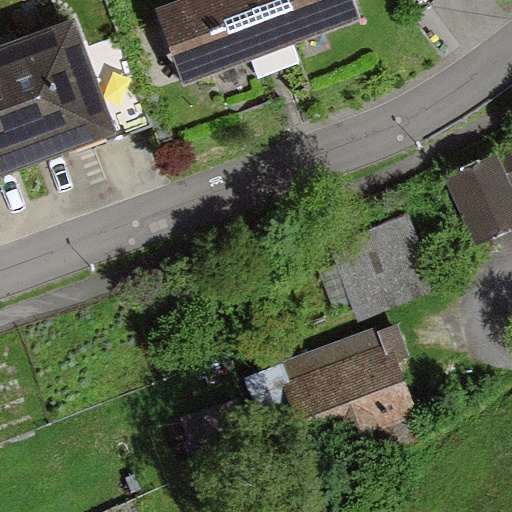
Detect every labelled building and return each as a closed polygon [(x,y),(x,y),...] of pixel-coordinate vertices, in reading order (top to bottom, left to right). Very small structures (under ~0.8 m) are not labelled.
[(347,0),(220,0),(155,25),(182,96),(359,30),(347,0)] [(75,24),(0,51),(0,61),(40,170),(118,141),(75,24)] [(0,61),(0,184),(40,170),(0,61)] [(511,222),(511,209),(489,155),(446,173),(474,238),(511,222)] [(418,222),(338,243),(356,317),(437,297),(418,222)] [(392,328),(250,387),(285,473),(428,414),(392,328)]
